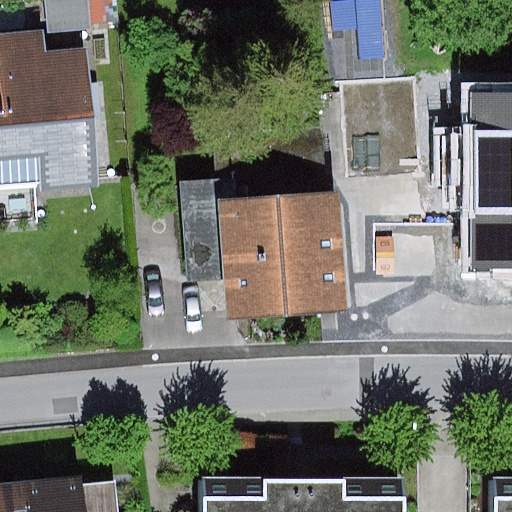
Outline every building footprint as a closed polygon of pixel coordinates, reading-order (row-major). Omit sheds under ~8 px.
[(9,63),(0,63),(0,184),(118,181),(112,26),(8,30),(9,63)] [(511,83),(460,84),(464,276),(511,277),(511,83)] [(245,176),(193,179),(199,280),(248,277),(251,319),(362,312),(354,195),(247,202),(245,176)] [(115,511),(113,478),(0,484),(0,511),(115,511)] [(410,511),(411,479),(210,478),(209,511),(410,511)] [(511,511),(511,482),(491,483),(491,511),(511,511)]
